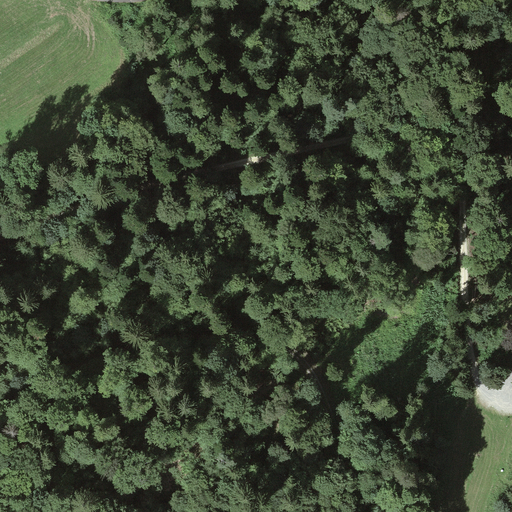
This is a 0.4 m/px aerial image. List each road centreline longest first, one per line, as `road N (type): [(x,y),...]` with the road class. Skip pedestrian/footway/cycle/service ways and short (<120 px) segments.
road 1 (track): [(0,235),(109,194),(373,132),(434,128),(458,150),(468,339),(485,397),(504,409),(511,405)]
road 2 (track): [(0,406),(88,354),(173,336),(236,332),(276,340),(302,355),(319,379),(368,511)]
